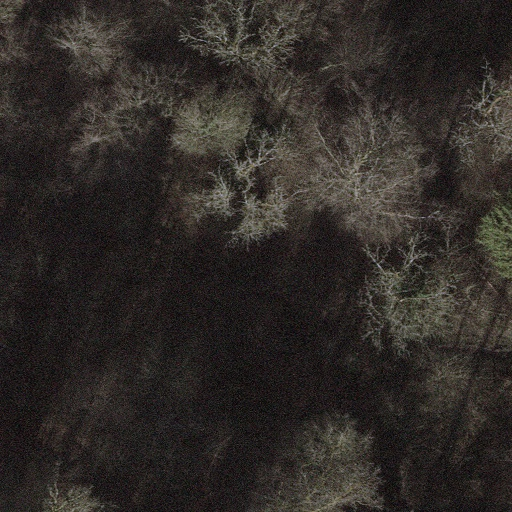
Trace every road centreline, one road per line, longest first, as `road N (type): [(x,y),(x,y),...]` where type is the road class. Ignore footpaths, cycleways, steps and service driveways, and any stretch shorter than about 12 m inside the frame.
road 1 (track): [(511,338),(351,313),(124,220),(0,156)]
road 2 (track): [(0,377),(94,484),(130,511)]
